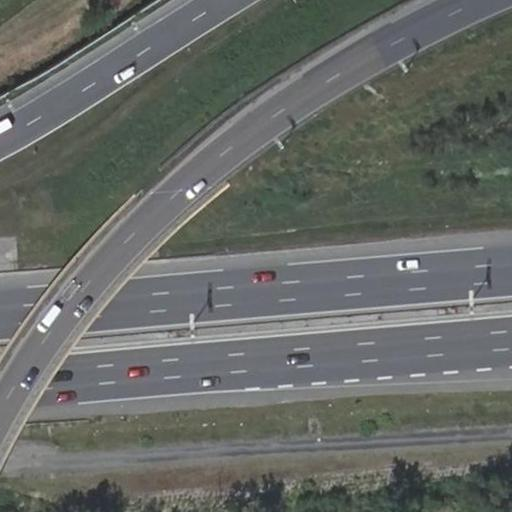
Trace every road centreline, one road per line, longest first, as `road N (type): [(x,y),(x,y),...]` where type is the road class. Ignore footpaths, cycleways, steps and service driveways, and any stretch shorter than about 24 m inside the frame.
road 1 (motorway): [(485,0),(331,80),(204,171),(113,256),(46,338),(0,414)]
road 2 (motorway): [(511,266),(0,308)]
road 3 (motorway): [(231,366),(511,342)]
road 4 (motorway): [(231,366),(511,361)]
road 5 (motorway): [(229,0),(0,139)]
road 6 (motorway): [(0,387),(231,366)]
